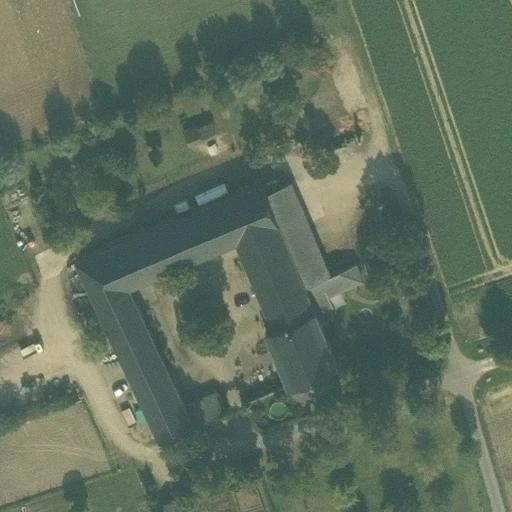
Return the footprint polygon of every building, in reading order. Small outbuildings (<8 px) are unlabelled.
[(189,143),(219,131),(214,117),(183,128),(189,143)] [(160,437),(194,423),(186,407),(129,284),(237,239),(278,221),(261,179),(76,257),(160,437)] [(286,240),(278,221),(237,239),(244,257),(286,240)] [(305,284),(286,240),(244,257),(262,300),(290,289),(294,299),(309,293),(305,284)] [(356,262),(305,284),(309,293),(317,312),(333,305),(328,294),(360,281),(362,279),(362,277),(356,262)] [(266,327),(289,383),(338,362),(317,312),(309,293),(294,299),(290,289),(262,300),(272,324),(266,327)] [(188,406),(186,407),(194,423),(226,410),(217,391),(189,403),(188,406)] [(157,504),(159,511),(190,511),(184,495),(157,504)]
